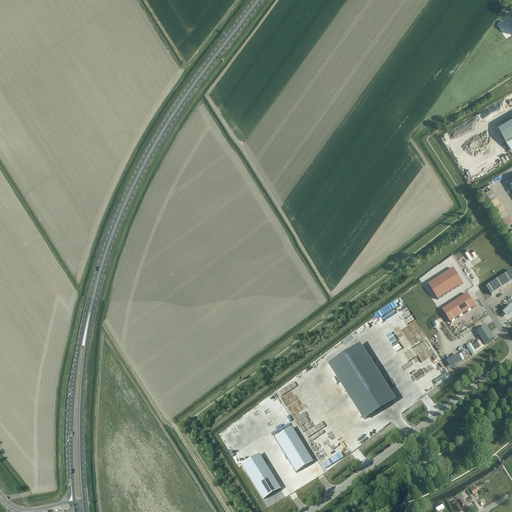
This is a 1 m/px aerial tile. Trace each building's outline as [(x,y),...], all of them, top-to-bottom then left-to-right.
[(511,122),(501,129),(511,147),(511,122)] [(490,145),(481,151),(484,154),(492,148),(490,145)] [(428,285),(438,300),(463,284),(453,269),(428,285)] [(511,271),(486,287),(492,296),(511,282),(511,271)] [(468,294),(442,310),(450,323),(476,307),(468,294)] [(511,304),(511,305),(503,313),(508,319),(511,315),(511,304)] [(494,339),(486,326),(477,332),(485,345),(494,339)] [(480,341),(473,346),(476,351),(483,346),(480,341)] [(472,355),(476,352),(471,344),(467,347),(472,355)] [(359,346),(329,365),(364,420),(394,401),(359,346)] [(292,428),(275,439),(296,473),(313,462),(292,428)] [(263,500),(280,489),(259,455),(242,466),(263,500)] [(474,495),(479,492),(476,487),(471,490),(474,495)] [(467,507),(463,500),(458,502),(462,509),(467,507)] [(438,511),(444,509),(441,503),(434,507),(437,511),(438,511)]
